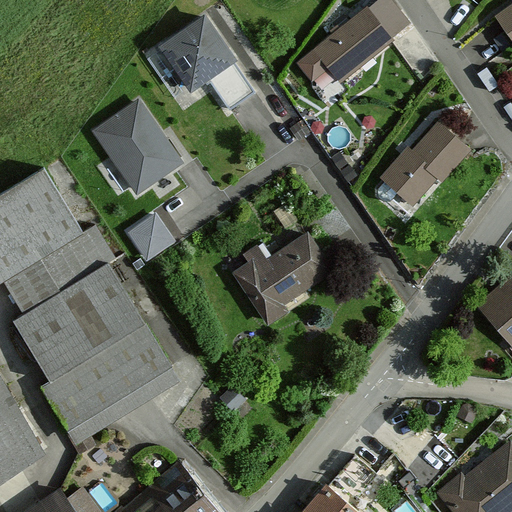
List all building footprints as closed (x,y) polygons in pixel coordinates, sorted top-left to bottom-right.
[(388,0),(374,0),(304,59),(309,65),(319,57),(337,79),(406,21),(388,0)] [(511,5),(496,17),(511,39),(511,5)] [(204,17),(162,46),(191,87),(207,76),(230,109),(256,91),(204,17)] [(183,164),(141,100),(95,132),(138,196),(183,164)] [(438,121),(413,148),(407,142),(379,173),(409,201),(432,176),(438,181),(468,148),(438,121)] [(40,167),(0,191),(0,281),(3,279),(23,312),(10,319),(48,380),(34,389),(63,437),(173,370),(105,260),(114,255),(94,223),(80,232),(40,167)] [(172,239),(155,215),(131,232),(148,256),(172,239)] [(254,262),(237,273),(269,321),(286,310),(281,303),(332,269),(308,233),(273,256),(264,243),(248,253),(254,262)] [(511,274),(511,273),(477,301),(511,342),(511,274)] [(244,398),(233,387),(222,397),(233,409),(244,398)] [(0,479),(39,456),(0,390),(0,479)] [(462,472),(436,493),(451,511),(495,511),(511,498),(511,446),(510,444),(468,479),(462,472)] [(355,454),(303,511),(362,511),(351,503),(377,473),(355,454)] [(216,511),(178,466),(119,511),(216,511)] [(73,511),(58,489),(21,511),(73,511)]
